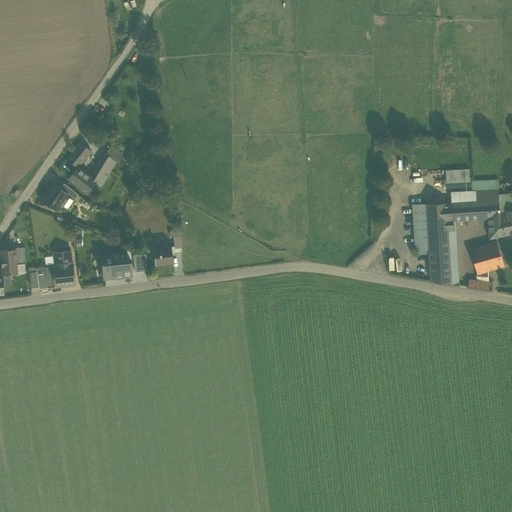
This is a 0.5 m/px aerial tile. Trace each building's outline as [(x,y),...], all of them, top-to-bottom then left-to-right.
[(77,167),(78,167),(91,151),(80,142),(67,159),(77,167)] [(110,145),(105,154),(116,161),(121,153),(110,145)] [(101,186),(116,161),(105,154),(90,177),(96,182),(101,186)] [(87,194),(96,182),(90,177),(78,167),(77,167),(68,179),(87,194)] [(469,169),(445,170),(446,185),(462,184),(470,184),(470,176),(469,176),(469,169)] [(430,281),(450,285),(450,284),(447,221),(455,221),(488,219),(499,218),(499,212),(498,194),(498,190),(497,180),(472,181),(472,191),(451,193),(452,202),(425,204),(425,205),(428,249),(430,281)] [(56,211),(61,204),(67,196),(68,194),(60,188),(53,183),(41,200),(56,211)] [(73,200),(78,194),(64,183),(60,188),(68,194),(67,196),(73,200)] [(511,195),(511,192),(498,194),(499,212),(511,209),(511,195)] [(73,200),(67,196),(61,204),(67,208),(73,200)] [(428,249),(425,205),(413,206),(416,250),(428,249)] [(488,219),(489,239),(510,234),(511,236),(511,235),(511,209),(499,212),(499,218),(488,219)] [(152,229),(155,220),(145,218),(143,227),(152,229)] [(160,221),(155,220),(152,229),(158,231),(160,221)] [(459,285),(455,221),(447,221),(450,284),(459,285)] [(73,223),(64,224),(65,232),(73,231),(73,223)] [(468,249),(477,274),(487,271),(504,266),(496,241),(468,249)] [(153,248),(155,265),(173,263),(172,253),(171,246),(153,248)] [(15,250),(16,265),(24,264),(25,264),(24,247),(15,248),(15,250)] [(9,274),(17,274),(16,265),(15,250),(1,250),(2,275),(9,274)] [(54,256),(55,265),(58,287),(74,285),(70,251),(54,253),(54,256)] [(102,268),(103,279),(132,276),(130,260),(126,260),(125,251),(111,253),(111,255),(98,257),(99,268),(102,268)] [(133,255),(135,272),(147,271),(146,254),(133,255)] [(45,266),(55,265),(54,256),(44,257),(45,266)] [(24,264),(16,265),(17,274),(25,272),(24,264)] [(47,288),(58,287),(55,265),(45,266),(47,288)] [(36,267),(36,272),(38,287),(39,289),(47,288),(45,266),(36,267)] [(467,287),(491,291),(492,283),(487,282),(487,271),(477,274),(477,281),(468,279),(467,287)] [(31,288),(38,287),(36,272),(29,273),(31,288)]
